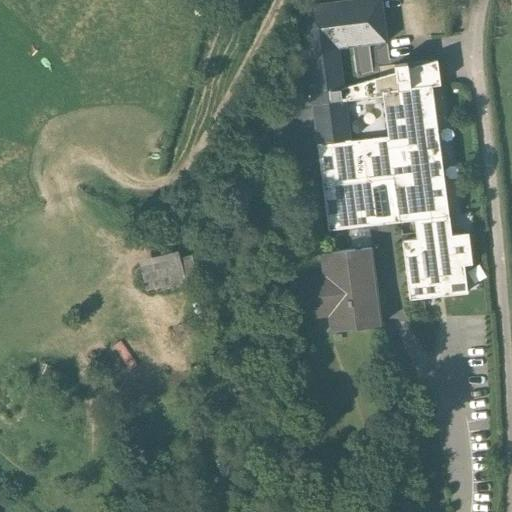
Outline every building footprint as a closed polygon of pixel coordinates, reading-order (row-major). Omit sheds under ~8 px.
[(380,0),(378,0),(300,11),(300,13),(306,12),(311,53),(306,54),(314,119),(290,122),(292,132),(291,132),(297,178),(321,174),(329,235),(368,229),(379,227),(380,231),(389,230),(388,226),(415,223),(448,218),(445,199),(428,64),(379,71),(381,81),(383,99),(389,140),(382,141),(379,126),(357,129),(353,103),(345,104),(343,93),(342,84),(341,77),(340,77),(339,69),(344,66),(345,62),(343,57),(340,55),(337,55),(337,51),(338,51),(338,49),(334,50),(333,46),(368,41),(369,47),(386,44),(383,24),(380,2),(380,0)] [(390,1),(380,2),(383,24),(393,23),(390,1)] [(351,90),(343,93),(345,104),(353,103),(383,99),(381,81),(351,90)] [(350,83),(342,84),(343,93),(351,90),(350,83)] [(417,242),(402,244),(410,303),(467,296),(464,267),(472,266),(468,236),(451,238),(448,218),(415,223),(417,242)] [(112,268),(121,270),(125,251),(117,249),(112,268)] [(144,287),(184,280),(179,249),(139,255),(144,287)] [(296,323),(328,320),(329,334),(381,329),(373,253),(321,258),(323,280),(292,283),(296,323)] [(60,322),(80,313),(76,305),(56,313),(60,322)]
